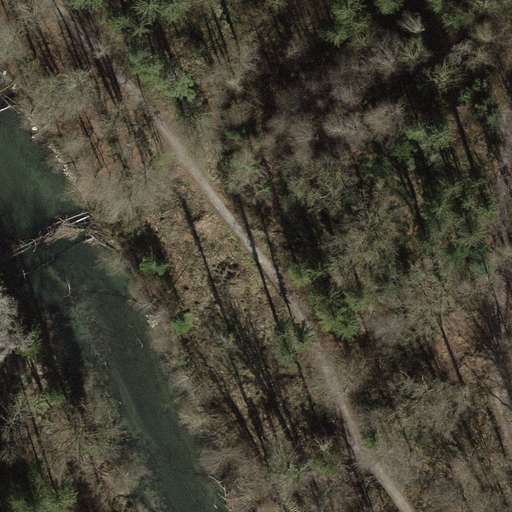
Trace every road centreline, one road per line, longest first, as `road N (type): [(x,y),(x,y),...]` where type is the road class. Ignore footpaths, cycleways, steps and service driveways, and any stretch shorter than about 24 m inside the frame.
road 1 (track): [(408,511),(364,453),(223,200),(58,0)]
road 2 (track): [(511,443),(498,325),(511,125)]
